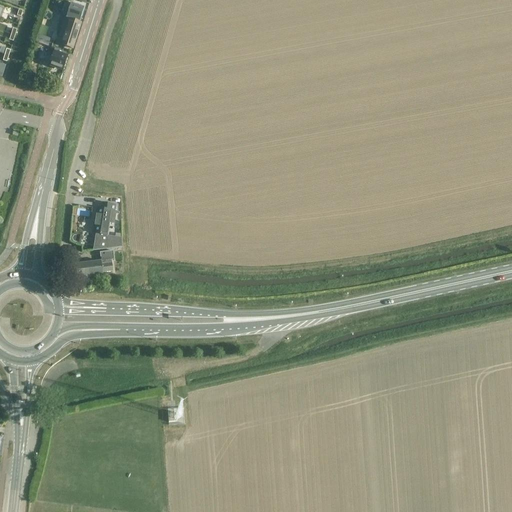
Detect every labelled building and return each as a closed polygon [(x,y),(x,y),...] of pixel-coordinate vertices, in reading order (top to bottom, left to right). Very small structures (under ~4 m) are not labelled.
[(58,1),(56,9),(62,11),(65,3),(58,1)] [(63,33),(59,45),(70,49),(72,50),(77,34),(80,24),(78,24),(84,8),(70,4),(65,19),(64,18),(59,32),(63,33)] [(38,36),(36,42),(43,45),(45,38),(38,36)] [(50,63),(49,67),(62,71),(67,56),(64,56),(65,53),(55,50),(54,50),(54,52),(50,63)] [(96,209),(91,235),(95,236),(93,251),(121,248),(121,240),(107,237),(110,224),(113,224),(115,212),(116,207),(116,205),(101,203),(101,204),(100,210),(96,209)] [(113,273),(111,260),(113,260),(112,252),(99,254),(100,262),(71,266),(73,282),(102,277),(102,274),(113,273)]
